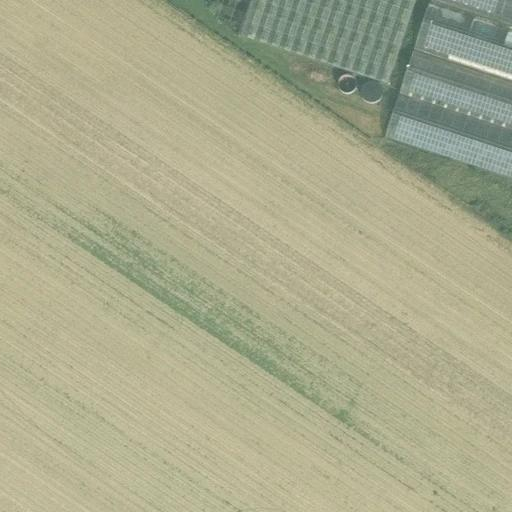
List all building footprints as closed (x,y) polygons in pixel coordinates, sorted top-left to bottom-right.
[(251,0),(239,38),(385,89),(413,0),(251,0)] [(511,0),(436,0),(511,24),(511,0)] [(511,32),(428,5),(414,49),(511,81),(511,32)] [(511,85),(412,53),(384,140),(511,182),(511,85)] [(351,96),(352,92),(351,89),(349,86),(346,84),(342,83),(339,84),(336,86),(334,89),(333,92),(334,96),(336,99),(339,101),(343,102),(346,101),(349,99),(351,96)] [(378,106),(379,103),(378,99),(376,96),(373,94),(369,93),(365,94),(362,96),(360,99),(360,103),(360,107),(363,110),(366,112),(369,112),(373,112),(376,109),(378,106)]
